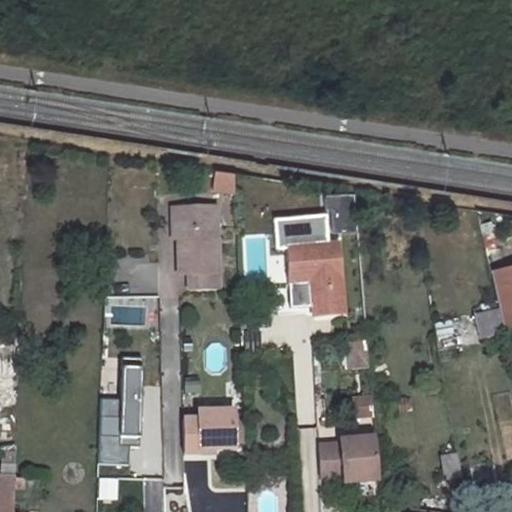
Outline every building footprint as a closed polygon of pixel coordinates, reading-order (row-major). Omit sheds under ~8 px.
[(234,171),(216,168),(213,189),(235,192),(234,171)] [(176,208),(178,275),(188,275),(188,291),(218,290),(215,207),(176,208)] [(310,280),(313,316),(343,312),(336,241),(286,246),(288,282),(310,280)] [(499,314),(511,310),(511,268),(490,274),(498,310),(499,314)] [(475,315),(481,339),(504,335),(503,334),(499,314),(498,310),(475,315)] [(511,310),(499,314),(503,334),(511,331),(511,310)] [(366,341),(347,343),(349,368),(369,366),(366,341)] [(122,366),(121,400),(103,399),(102,418),(119,419),(118,436),(99,436),(98,464),(131,465),(132,441),(149,441),(151,367),(122,366)] [(371,398),(354,399),(355,419),(373,418),(371,398)] [(197,449),(213,449),(234,448),(234,443),(233,419),(233,415),(196,415),(196,420),(182,420),(182,455),(198,454),(197,449)] [(245,443),(244,419),(233,419),(234,443),(245,443)] [(342,477),(343,483),(379,481),(375,438),(339,440),(339,445),(318,446),(320,478),(342,477)] [(440,456),(445,481),(461,479),(456,453),(440,456)] [(0,511),(13,511),(15,478),(0,477),(0,511)] [(119,501),(119,479),(101,479),(101,501),(119,501)]
